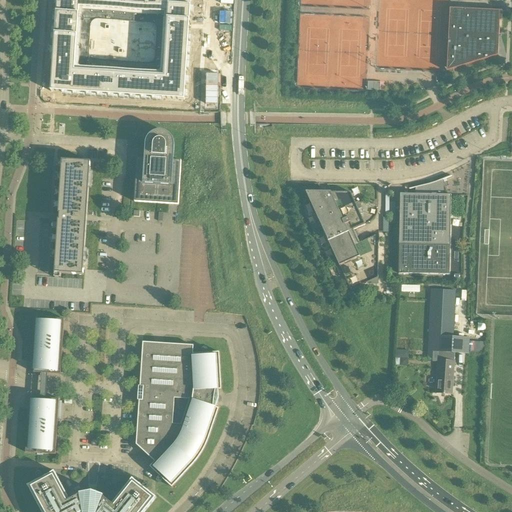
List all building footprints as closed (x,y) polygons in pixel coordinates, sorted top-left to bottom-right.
[(191,12),(191,0),(57,0),(57,3),(53,62),(51,92),(81,94),(126,97),(130,97),(164,99),(178,100),(185,100),(191,12)] [(500,11),(450,9),(447,72),(478,62),(478,61),(498,55),(500,11)] [(380,83),(368,82),(368,91),(380,91),(380,83)] [(174,161),(175,146),(175,145),(174,143),(174,141),(173,139),(172,137),(170,135),(169,134),(167,133),(165,132),(163,131),(161,131),(158,131),(156,132),(154,133),(152,134),(151,135),(149,136),(148,137),(147,139),(146,141),(146,142),(146,144),(145,159),(137,158),(134,202),(178,205),(181,161),(174,161)] [(78,161),(63,161),(59,217),(56,274),(84,276),(85,263),(82,262),(84,219),(87,175),(90,175),(91,162),(78,161)] [(400,194),(399,245),(399,272),(449,273),(451,195),(448,195),(442,180),(434,183),(435,185),(430,187),(429,184),(415,188),(415,195),(400,194)] [(369,284),(370,284),(378,284),(379,231),(378,231),(378,232),(375,232),(375,236),(360,243),(357,237),(359,236),(357,231),(355,232),(354,230),(365,225),(359,210),(362,209),(359,202),(356,204),(351,193),(306,192),(316,214),(313,216),(315,222),(319,220),(340,267),(336,268),(339,275),(343,274),(351,291),(367,283),(368,284),(369,284)] [(431,298),(427,361),(437,362),(438,352),(454,353),(456,353),(457,334),(454,334),(455,299),(455,291),(431,290),(431,298)] [(44,398),(46,374),(61,375),(64,319),(34,318),(31,362),(34,362),(34,373),(41,373),(40,398),(44,398)] [(194,346),(191,346),(143,342),(140,386),(139,386),(139,391),(138,391),(137,391),(136,392),(136,393),(136,394),(136,395),(137,396),(138,396),(138,401),(139,401),(136,445),(154,462),(150,467),(172,488),(195,463),(199,458),(202,452),(205,447),(208,440),(219,409),(216,408),(218,402),(219,402),(220,402),(220,401),(221,401),(221,400),(222,399),(221,398),(221,397),(220,397),(220,396),(219,396),(218,390),(221,390),(219,352),(193,354),(194,346)] [(437,362),(435,393),(452,394),(454,363),(437,362)] [(25,453),(56,455),(59,399),(44,398),(40,398),(32,398),(31,409),(28,408),(25,453)] [(70,500),(55,472),(30,485),(28,486),(41,511),(145,511),(157,498),(133,479),(112,504),(103,497),(104,496),(94,493),(92,489),(90,492),(80,494),(80,495),(70,500)]
